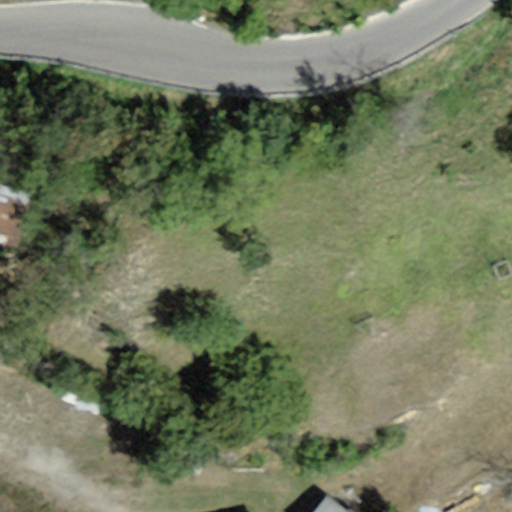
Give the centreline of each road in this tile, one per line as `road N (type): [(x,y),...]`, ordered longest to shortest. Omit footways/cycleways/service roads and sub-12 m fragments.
road 1 (tertiary): [(450,0),(367,51),(303,65),(233,65),(100,33),(0,28)]
road 2 (track): [(0,461),(41,484),(151,511)]
